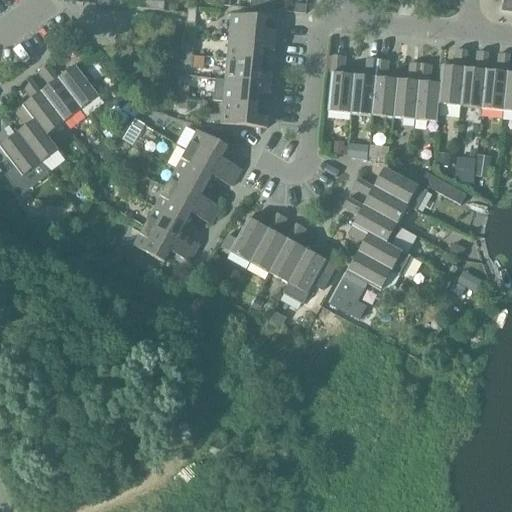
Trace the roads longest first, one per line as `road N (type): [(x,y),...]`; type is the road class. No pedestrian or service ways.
road 1 (residential): [(266,159),(300,172),(317,32),(348,17)]
road 2 (track): [(195,449),(84,511)]
